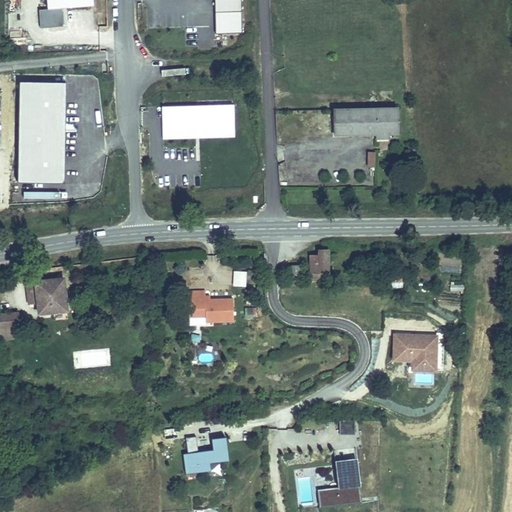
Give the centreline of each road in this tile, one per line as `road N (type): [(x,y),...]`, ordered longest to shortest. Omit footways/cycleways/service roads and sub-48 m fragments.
road 1 (primary): [(139,233),(511,224)]
road 2 (residential): [(124,0),(139,233)]
road 3 (primary): [(0,252),(139,233)]
road 4 (unknown): [(126,58),(0,71)]
